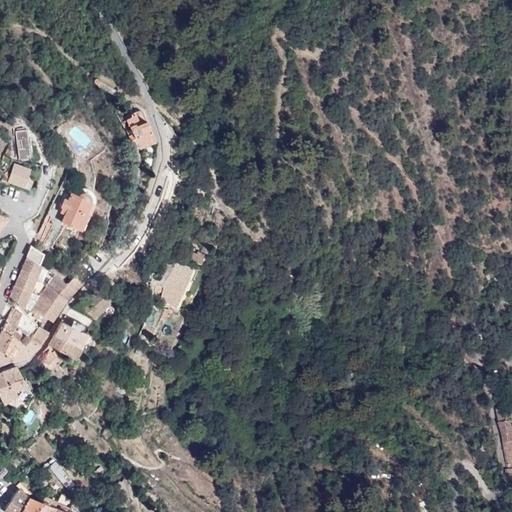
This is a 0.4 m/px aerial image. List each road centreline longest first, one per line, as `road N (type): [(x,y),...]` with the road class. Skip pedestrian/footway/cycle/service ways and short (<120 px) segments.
road 1 (track): [(150,105),(167,108),(190,130),(209,154),(219,200),(255,234),(270,224),(281,55),(274,25),(341,89),(423,206),(454,259),(448,305),(476,360)]
road 2 (residential): [(0,369),(30,357),(141,226),(165,170),(150,105)]
